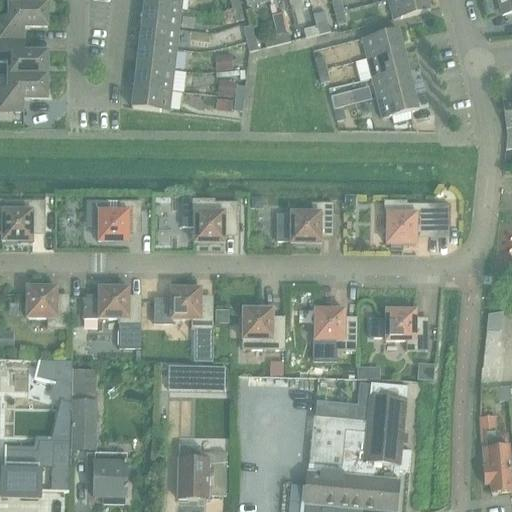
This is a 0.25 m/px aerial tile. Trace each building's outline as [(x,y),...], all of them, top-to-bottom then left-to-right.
[(144,0),(143,8),(181,12),(182,0),(144,0)] [(229,0),(232,12),(241,10),(238,0),(229,0)] [(244,0),(247,8),(267,3),(266,0),(244,0)] [(393,23),(429,14),(426,0),(396,0),(388,2),(393,23)] [(511,0),(497,0),(502,17),(511,14),(511,0)] [(334,15),(343,13),(340,1),(331,3),(334,15)] [(47,30),(47,6),(9,5),(9,19),(0,18),(0,41),(24,41),(24,29),(47,30)] [(178,33),(181,12),(143,8),(141,28),(178,33)] [(241,10),(232,12),(235,24),(244,22),(241,10)] [(325,13),(313,16),(316,29),(328,26),(325,13)] [(343,13),(334,15),(337,28),(346,26),(343,13)] [(330,34),(328,26),(316,29),(318,37),(330,34)] [(139,48),(176,53),(178,33),(141,28),(139,48)] [(246,42),(255,40),(252,28),(243,30),(244,35),(236,37),(238,47),(247,45),(246,42)] [(318,37),(316,29),(304,32),(306,40),(318,37)] [(398,32),(379,37),(361,41),(367,61),(403,52),(398,32)] [(276,39),(278,47),(290,44),(288,36),(276,39)] [(278,47),(276,39),(263,42),(266,50),(278,47)] [(249,54),(258,52),(255,40),(246,42),(247,45),(249,54)] [(8,77),(47,77),(47,54),(24,53),(24,41),(0,41),(0,64),(8,65),(8,77)] [(174,73),(176,53),(139,48),(136,69),(174,73)] [(222,48),(196,48),(196,59),(222,58),(222,48)] [(371,81),(408,72),(403,52),(367,61),(371,81)] [(317,74),(326,72),(323,59),(314,61),(317,74)] [(134,89),(171,93),(174,73),(136,69),(134,89)] [(326,72),(317,74),(320,86),(329,84),(326,72)] [(376,101),(413,92),(408,72),(371,81),(376,101)] [(363,74),(326,85),(329,98),(367,87),(363,74)] [(46,102),(47,77),(8,77),(7,91),(0,90),(0,113),(23,113),(24,101),(46,102)] [(220,84),(219,97),(234,99),(235,86),(220,84)] [(235,101),(243,102),(245,89),(236,88),(235,101)] [(511,88),(511,89),(511,90),(511,111),(503,113),(507,138),(505,152),(511,151),(511,88)] [(169,114),(171,93),(134,89),(131,110),(169,114)] [(381,121),(399,117),(418,112),(413,92),(376,101),(381,121)] [(334,111),(343,109),(340,97),(331,100),(334,111)] [(231,115),(233,104),(206,100),(205,108),(216,110),(215,113),(231,115)] [(233,113),(242,114),(243,102),(235,101),(233,113)] [(337,124),(346,122),(343,109),(334,111),(337,124)] [(345,198),(345,209),(356,210),(356,199),(345,198)] [(45,229),(45,203),(2,203),(2,244),(32,244),(32,229),(45,229)] [(118,213),(98,213),(98,245),(128,245),(128,229),(139,230),(139,232),(141,232),(141,204),(118,204),(118,213)] [(194,204),(194,246),(224,246),(224,230),(235,230),(235,233),(237,233),(237,205),(194,204)] [(333,206),(310,205),(310,215),(290,215),(290,246),(320,247),(320,231),(331,231),(331,233),(333,233),(333,206)] [(449,207),(429,207),(386,206),(386,247),(416,247),(416,232),(427,232),(427,234),(429,234),(429,232),(447,232),(447,234),(449,234),(449,207)] [(26,289),(26,321),(46,321),(46,331),(69,331),(69,303),(68,303),(68,306),(56,305),(57,290),(26,289)] [(82,300),(82,321),(118,322),(118,351),(140,352),(141,332),(141,304),(140,304),(140,306),(129,306),(129,290),(98,290),(98,300),(82,300)] [(170,301),(153,301),(153,327),(171,327),(171,322),(190,322),(190,332),(194,332),(213,332),(213,304),(212,304),(212,307),(201,307),(201,291),(170,291),(170,299),(170,301)] [(285,325),(283,325),(283,327),(272,327),(272,312),(242,311),(242,352),(285,353),(285,325)] [(314,343),(313,343),(313,365),(337,365),(337,353),(357,353),(357,326),(356,326),(356,328),(344,328),(345,312),(314,312),(314,343)] [(385,321),(370,321),(369,340),(385,341),(385,344),(405,344),(405,354),(428,354),(428,326),(427,326),(427,329),(415,328),(416,313),(386,313),(385,321)] [(488,317),(487,331),(504,330),(502,316),(488,317)] [(0,332),(0,349),(14,350),(14,333),(0,332)] [(71,398),(71,373),(72,364),(0,362),(0,410),(70,412),(71,398)] [(270,364),(269,378),(283,379),(284,365),(270,364)] [(169,369),(168,393),(196,394),(197,370),(169,369)] [(342,371),(342,381),(354,381),(355,371),(342,371)] [(483,382),(511,380),(511,371),(482,372),(483,382)] [(71,398),(83,398),(96,399),(97,374),(71,373),(71,398)] [(308,466),(304,511),(362,511),(363,510),(379,511),(395,511),(399,474),(409,475),(411,454),(401,453),(407,390),(371,386),(367,415),(315,410),(311,451),(331,453),(330,457),(311,456),(310,466),(308,466)] [(226,414),(225,389),(205,390),(206,415),(226,414)] [(96,452),(97,404),(73,404),(72,452),(96,452)] [(494,419),(479,420),(482,446),(482,448),(483,469),(482,469),(484,487),(490,487),(491,496),(511,494),(511,483),(511,474),(509,448),(498,449),(497,435),(496,435),(494,419)] [(178,482),(177,502),(208,503),(208,498),(226,499),(226,479),(227,456),(198,455),(198,448),(178,448),(178,462),(178,482)] [(127,457),(113,457),(94,456),(93,500),(103,500),(103,507),(124,507),(124,501),(126,501),(127,457)] [(5,457),(4,470),(0,469),(0,483),(4,484),(4,498),(37,499),(38,458),(5,457)]
